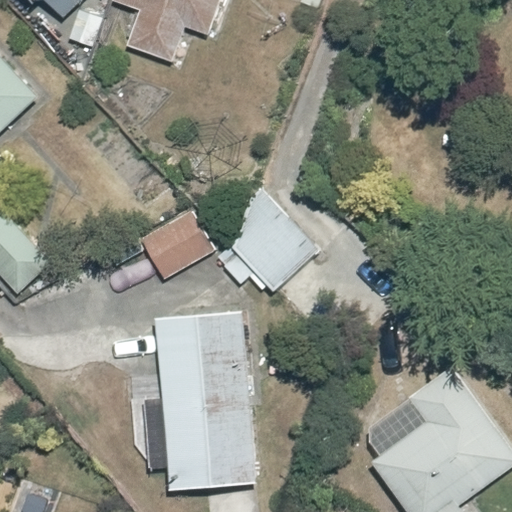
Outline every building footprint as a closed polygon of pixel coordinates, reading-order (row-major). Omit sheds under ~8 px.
[(51,0),(60,9),(70,0),(51,0)] [(228,0),(122,0),(121,3),(146,12),(134,47),(180,63),(193,28),(216,36),(228,0)] [(74,8),(47,37),(73,61),(100,31),(74,8)] [(0,144),(48,101),(0,49),(0,144)] [(201,197),(143,230),(169,280),(221,253),(247,284),(264,270),(278,287),(325,247),(267,179),(241,131),(183,163),(201,197)] [(54,258),(0,201),(0,265),(22,289),(54,258)] [(164,323),(178,493),(266,486),(249,315),(164,323)] [(468,511),(466,508),(511,474),(511,441),(461,372),(419,401),(436,426),(381,466),(411,511),(468,511)]
